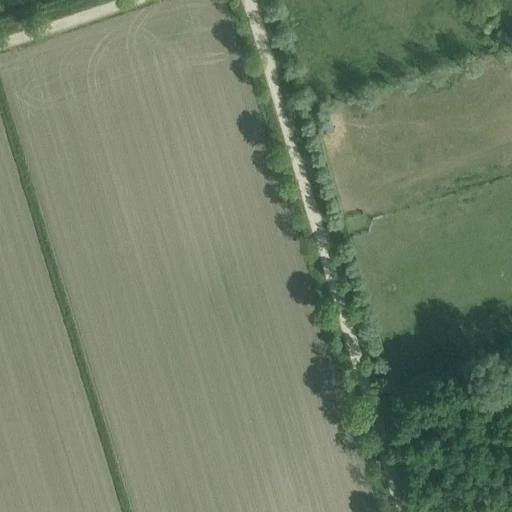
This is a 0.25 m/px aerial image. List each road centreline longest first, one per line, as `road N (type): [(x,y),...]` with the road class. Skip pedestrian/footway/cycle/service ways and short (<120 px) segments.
road 1 (unclassified): [(400,511),(246,0)]
road 2 (unclassified): [(149,0),(0,50)]
